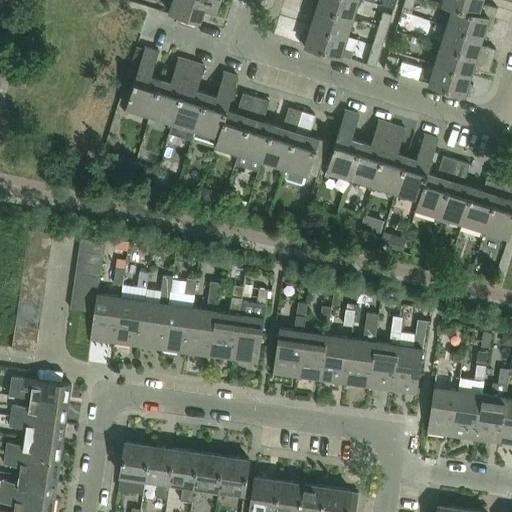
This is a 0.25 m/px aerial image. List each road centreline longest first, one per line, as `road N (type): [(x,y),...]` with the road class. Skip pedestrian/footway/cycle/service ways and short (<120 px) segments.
road 1 (residential): [(255,0),(241,44),(479,120),(505,108),(511,85)]
road 2 (residential): [(101,388),(379,429),(394,448),(391,470)]
road 3 (residential): [(85,511),(101,388)]
road 4 (residential): [(511,489),(391,470)]
